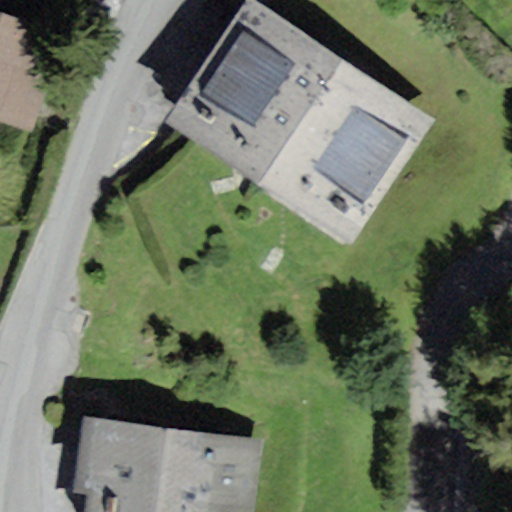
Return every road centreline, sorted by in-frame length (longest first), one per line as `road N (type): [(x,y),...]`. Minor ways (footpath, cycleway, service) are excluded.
road 1 (residential): [(156,0),(88,167),(8,458)]
road 2 (residential): [(511,265),(486,276),(461,303),(431,384),(426,511)]
